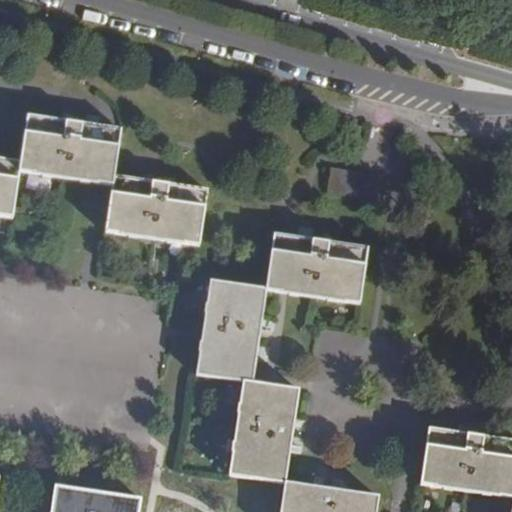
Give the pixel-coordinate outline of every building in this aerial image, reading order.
[(22,165),(20,174),(114,188),(115,179),(122,133),(29,119),(22,165)] [(0,217),(14,220),(20,174),(22,165),(0,161),(0,217)] [(386,178),(333,169),(328,196),(382,204),(386,178)] [(115,179),(114,188),(107,234),(199,248),(207,193),(115,179)] [(267,292),(268,292),(360,306),(368,252),(276,238),(267,292)] [(244,383),(254,385),(268,292),(267,292),(212,284),(198,376),(244,383)] [(254,385),(244,383),(230,477),(268,482),(286,485),(300,392),(254,385)] [(511,499),(511,443),(430,432),(421,486),(511,499)] [(376,511),(378,499),(286,485),(281,511),(376,511)] [(139,511),(141,502),(56,489),(52,511),(139,511)]
